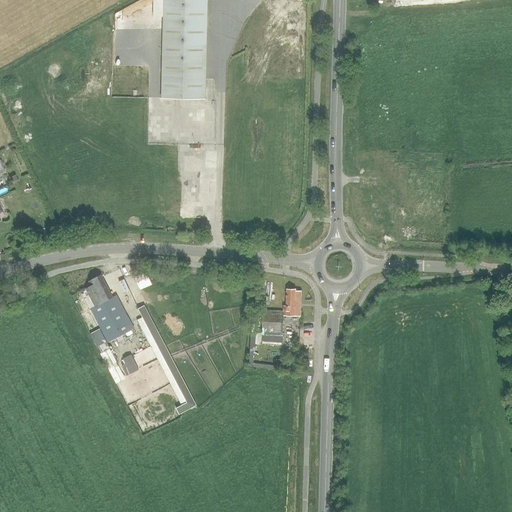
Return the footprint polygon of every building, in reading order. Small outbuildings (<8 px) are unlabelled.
[(207,0),(163,0),(161,98),(205,99),(207,0)] [(414,163),(413,150),(379,151),(379,164),(414,163)] [(111,298),(112,297),(101,274),(88,280),(91,285),(85,288),(111,340),(133,329),(126,316),(121,318),(111,298)] [(135,279),(138,285),(149,280),(147,274),(135,279)] [(283,344),(283,316),(300,316),(301,291),(295,291),(295,289),(286,289),(286,306),(283,306),(282,311),(263,310),(261,343),(283,344)] [(143,305),(137,308),(142,317),(137,320),(182,405),(175,409),(178,414),(195,405),(143,305)] [(254,352),(257,333),(252,332),(249,351),(254,352)] [(126,378),(105,340),(104,341),(102,338),(94,342),(116,383),(126,378)] [(138,370),(131,355),(123,359),(125,364),(122,365),(127,375),(138,370)] [(299,355),(289,355),(289,369),(299,369),(299,355)] [(199,375),(192,378),(200,395),(207,392),(199,375)]
